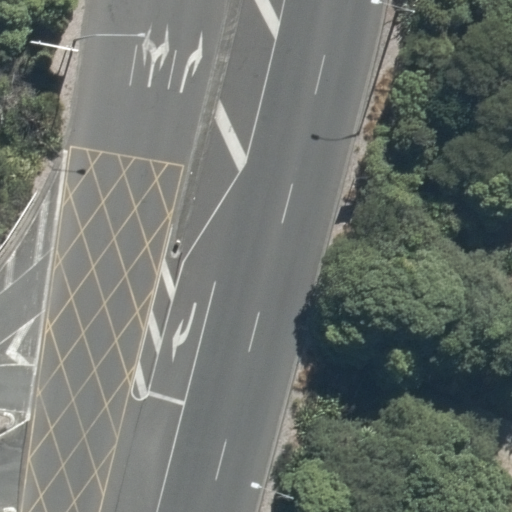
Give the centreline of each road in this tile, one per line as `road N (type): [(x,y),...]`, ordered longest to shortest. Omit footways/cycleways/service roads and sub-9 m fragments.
road 1 (secondary): [(335,0),(264,222),(148,442)]
road 2 (secondary): [(148,442),(147,140),(164,0)]
